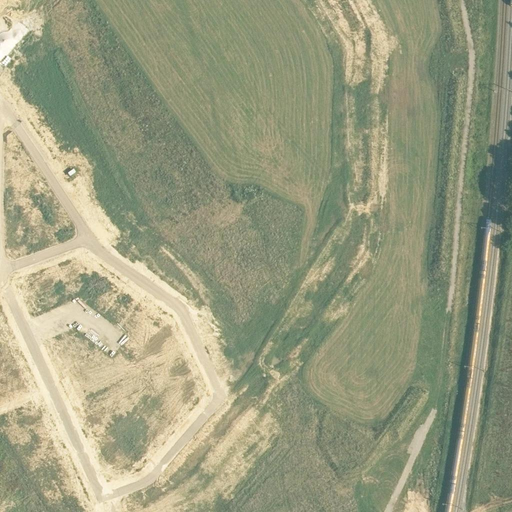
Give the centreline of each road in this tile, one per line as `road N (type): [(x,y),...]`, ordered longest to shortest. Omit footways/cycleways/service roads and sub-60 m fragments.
road 1 (residential): [(340,207),(237,158),(134,55),(107,0)]
road 2 (residential): [(1,273),(102,498)]
road 3 (residential): [(274,381),(373,250),(377,208),(340,207)]
road 4 (residential): [(252,358),(152,475),(102,498)]
road 5 (residential): [(88,238),(104,258),(252,358)]
road 6 (residential): [(147,511),(187,493),(274,381)]
road 7 (residential): [(340,207),(252,358)]
road 8 (residential): [(1,108),(1,273)]
road 9 (residential): [(1,108),(88,238)]
